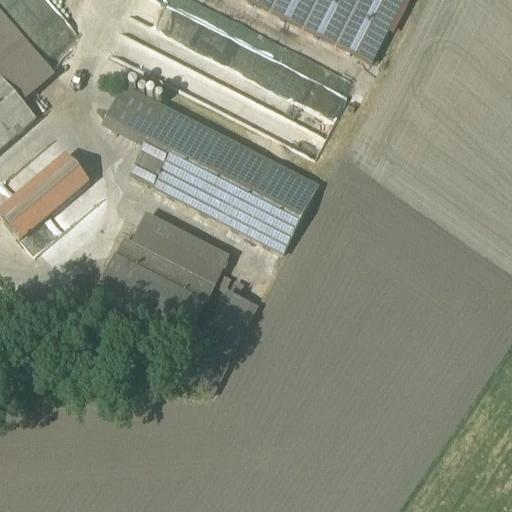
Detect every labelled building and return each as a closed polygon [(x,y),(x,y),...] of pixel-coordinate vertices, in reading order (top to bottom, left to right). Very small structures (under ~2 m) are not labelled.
[(235,0),(370,68),(404,0),(235,0)] [(55,81),(0,18),(0,82),(23,109),(55,81)] [(0,82),(0,156),(37,124),(23,109),(0,82)] [(165,115),(125,95),(108,129),(148,149),(165,115)] [(318,193),(165,115),(148,149),(131,182),(283,260),(318,193)] [(65,158),(66,154),(65,151),(63,148),(60,146),(56,146),(53,146),(50,148),(48,151),(47,155),(48,158),(50,161),(53,163),(57,164),(60,163),(63,161),(65,158)] [(67,160),(0,217),(0,221),(20,245),(89,186),(67,160)] [(30,166),(29,169),(30,173),(32,176),(35,178),(38,178),(42,178),(45,176),(47,173),(48,170),(47,166),(44,163),(41,161),(37,161),(33,163),(30,166)] [(228,262),(146,221),(132,248),(215,290),(228,262)] [(132,248),(125,244),(93,308),(184,352),(215,290),(132,248)] [(93,308),(89,306),(88,307),(70,298),(61,316),(173,373),(184,352),(93,308)] [(229,298),(184,387),(212,401),(257,312),(229,298)]
